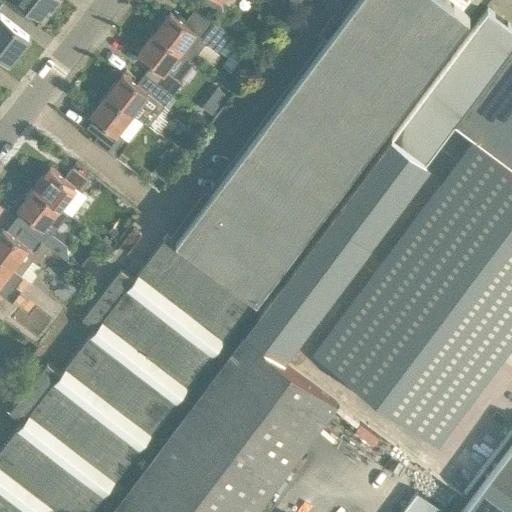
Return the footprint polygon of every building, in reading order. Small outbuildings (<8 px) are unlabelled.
[(0,0),(0,55),(8,62),(28,37),(0,14),(0,4),(3,0),(0,0)] [(0,511),(89,511),(470,14),(450,0),(354,0),(176,238),(168,232),(133,279),(120,269),(82,317),(94,326),(59,371),(47,362),(9,411),(21,420),(0,447),(0,511)] [(20,0),(43,18),(57,0),(20,0)] [(235,0),(204,0),(229,19),(236,11),(230,6),(235,0)] [(511,26),(488,8),(245,330),(280,357),(455,121),(473,133),(314,348),(439,440),(511,343),(511,26)] [(154,32),(186,57),(191,61),(207,40),(220,50),(232,34),(214,20),(209,27),(192,14),(184,23),(170,12),(154,32)] [(186,57),(154,32),(138,53),(153,64),(146,74),(171,93),(181,80),(173,74),(186,57)] [(163,103),(171,93),(146,74),(138,84),(123,73),(107,93),(132,111),(148,123),(163,103)] [(206,94),(220,105),(228,95),(214,84),(206,94)] [(132,111),(107,93),(91,114),(106,126),(99,134),(116,148),(123,139),(115,133),(132,111)] [(170,147),(161,159),(172,168),(181,156),(170,147)] [(34,187),(57,205),(73,184),(81,191),(89,182),(72,168),(65,178),(50,166),(34,187)] [(13,220),(43,242),(50,234),(52,235),(68,214),(57,205),(34,187),(18,207),(21,210),(13,220)] [(43,242),(13,220),(5,230),(2,227),(0,230),(0,258),(20,274),(33,259),(37,262),(49,247),(43,242)] [(89,255),(80,267),(89,274),(98,263),(89,255)] [(22,276),(20,274),(0,258),(0,315),(4,318),(16,303),(12,300),(21,288),(16,284),(22,276)] [(85,281),(76,273),(69,282),(79,289),(85,281)] [(252,511),(337,399),(280,357),(245,330),(109,511),(252,511)] [(9,382),(0,375),(0,390),(1,392),(9,382)] [(511,511),(511,442),(459,511),(511,511)] [(445,511),(446,511),(422,494),(408,511),(445,511)]
